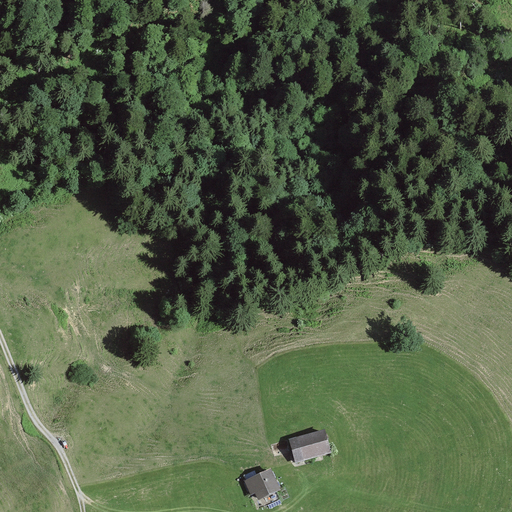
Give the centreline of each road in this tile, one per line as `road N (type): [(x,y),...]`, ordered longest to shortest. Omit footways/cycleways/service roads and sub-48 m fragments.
road 1 (track): [(0,335),(31,412),(80,498)]
road 2 (track): [(276,511),(317,481),(428,511)]
